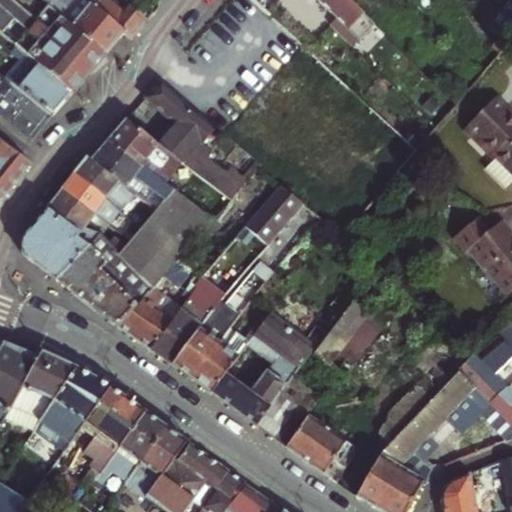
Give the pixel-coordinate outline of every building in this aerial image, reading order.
[(71,94),(106,55),(47,4),(35,19),(11,0),(0,0),(0,34),(13,19),(26,30),(13,45),(71,94)] [(74,0),(67,8),(59,1),(57,0),(41,0),(47,4),(106,55),(124,34),(84,0),(74,0)] [(59,0),(59,1),(67,8),(74,0),(59,0)] [(84,0),(124,34),(132,40),(145,24),(123,5),(122,6),(113,0),(84,0)] [(252,0),(267,14),(279,0),(318,0),(337,18),(331,25),(353,45),(374,24),(348,0),(252,0)] [(511,18),(507,14),(503,11),(488,27),(499,37),(507,45),(511,39),(511,18)] [(312,47),(278,15),(274,20),(308,52),(312,47)] [(0,34),(0,43),(20,60),(4,80),(51,117),(71,94),(13,45),(0,34)] [(507,45),(499,37),(490,48),(499,55),(507,45)] [(1,117),(31,141),(51,117),(4,80),(0,76),(0,112),(3,114),(1,117)] [(194,153),(214,128),(161,82),(146,98),(177,125),(159,146),(180,162),(231,201),(243,188),(194,153)] [(493,162),(485,170),(506,190),(511,184),(511,113),(496,98),(462,131),(493,162)] [(180,162),(159,146),(126,120),(107,141),(163,184),(180,162)] [(0,141),(0,168),(16,181),(30,163),(0,141)] [(163,184),(107,141),(90,160),(134,195),(155,211),(145,223),(141,228),(133,237),(128,242),(124,247),(119,253),(153,288),(165,275),(174,265),(186,252),(213,221),(163,184)] [(134,195),(90,160),(87,158),(73,175),(107,200),(106,201),(119,212),(134,195)] [(0,198),(1,199),(16,181),(0,168),(0,198)] [(107,200),(73,175),(61,191),(94,217),(108,227),(119,212),(106,201),(107,200)] [(303,206),(280,186),(244,228),(267,247),(303,206)] [(94,217),(61,191),(46,211),(48,212),(79,236),(83,231),(94,217)] [(79,236),(48,212),(23,241),(25,257),(58,281),(89,247),(77,239),(79,236)] [(145,223),(137,216),(132,221),(141,228),(145,223)] [(481,271),(483,269),(508,297),(511,293),(511,240),(511,235),(501,223),(488,234),(477,221),(455,240),(481,271)] [(89,247),(95,240),(83,231),(79,236),(77,239),(89,247)] [(133,237),(128,233),(124,239),(128,242),(133,237)] [(100,235),(95,240),(89,247),(58,281),(117,328),(153,288),(119,253),(112,247),(100,235)] [(117,241),(112,247),(119,253),(124,247),(121,244),(117,241)] [(199,264),(186,252),(174,265),(187,276),(199,264)] [(174,265),(165,275),(178,287),(187,276),(174,265)] [(191,295),(181,309),(173,320),(151,352),(172,367),(222,298),(224,296),(200,278),(193,286),(195,288),(191,295)] [(193,286),(189,283),(183,290),(191,295),(195,288),(193,286)] [(154,306),(162,296),(153,288),(117,328),(151,352),(173,320),(154,306)] [(237,297),(228,291),(224,296),(222,298),(231,305),(237,297)] [(181,309),(162,296),(154,306),(173,320),(181,309)] [(222,298),(172,367),(192,381),(219,343),(225,335),(231,327),(220,320),(231,305),(222,298)] [(385,327),(353,302),(345,311),(316,349),(312,353),(345,378),(385,327)] [(316,349),(345,311),(333,303),(305,342),(316,349)] [(271,315),(265,311),(258,321),(263,325),(271,315)] [(250,394),(225,376),(211,395),(257,428),(279,395),(289,383),(312,353),(316,349),(305,342),(271,315),(263,325),(255,335),(281,355),(272,366),(267,374),(265,372),(250,394)] [(471,357),(430,320),(400,352),(424,374),(390,409),(377,434),(390,444),(457,372),(471,357)] [(219,343),(192,381),(211,395),(225,376),(247,347),(249,344),(255,335),(263,325),(258,321),(243,340),(235,333),(231,339),(225,348),(219,343)] [(490,405),(506,389),(493,376),(511,357),(511,323),(471,357),(457,372),(476,391),(490,405)] [(231,339),(225,335),(219,343),(225,348),(231,339)] [(281,355),(255,335),(249,344),(247,347),(272,366),(281,355)] [(0,425),(4,419),(38,358),(2,343),(0,345),(0,425)] [(35,432),(77,368),(42,352),(38,358),(4,419),(35,432)] [(46,441),(54,431),(71,444),(86,424),(112,389),(77,368),(35,432),(33,434),(46,441)] [(380,455),(424,481),(430,470),(420,460),(434,446),(427,440),(444,421),(454,428),(461,434),(480,413),(507,441),(511,439),(511,427),(490,405),(476,391),(457,372),(390,444),(380,455)] [(308,415),(317,402),(289,383),(279,395),(296,406),(308,415)] [(126,399),(112,389),(86,424),(99,433),(126,399)] [(511,394),(506,389),(490,405),(511,427),(511,394)] [(274,440),(296,406),(279,395),(257,428),(274,440)] [(92,468),(100,474),(146,413),(126,399),(99,433),(88,447),(101,457),(96,463),(92,468)] [(287,448),(308,416),(308,415),(296,406),(274,440),(287,448)] [(103,485),(114,470),(127,480),(167,428),(146,413),(100,474),(96,480),(103,485)] [(337,483),(358,450),(308,416),(287,448),(337,483)] [(454,428),(444,421),(427,440),(434,446),(454,428)] [(145,497),(173,461),(187,443),(167,428),(127,480),(126,483),(145,497)] [(183,511),(192,500),(203,484),(214,492),(229,472),(189,444),(174,463),(173,461),(145,497),(167,511),(183,511)] [(101,457),(88,447),(82,453),(96,463),(101,457)] [(406,511),(424,481),(380,455),(357,496),(379,509),(383,511),(406,511)] [(511,511),(511,458),(500,461),(506,489),(506,490),(510,511),(511,511)] [(478,469),(482,486),(490,492),(506,489),(500,461),(478,469)] [(100,474),(92,468),(81,483),(89,489),(96,480),(100,474)] [(443,511),(477,511),(475,496),(473,488),(482,486),(478,469),(451,482),(442,490),(440,497),(443,511)] [(227,511),(225,510),(243,484),(229,472),(214,492),(202,507),(198,511),(227,511)] [(214,492),(203,484),(192,500),(202,507),(214,492)] [(274,511),(278,508),(243,484),(225,510),(227,511),(274,511)] [(0,511),(21,511),(28,503),(0,485),(0,511)] [(28,503),(21,511),(54,511),(56,510),(34,494),(28,503)]
